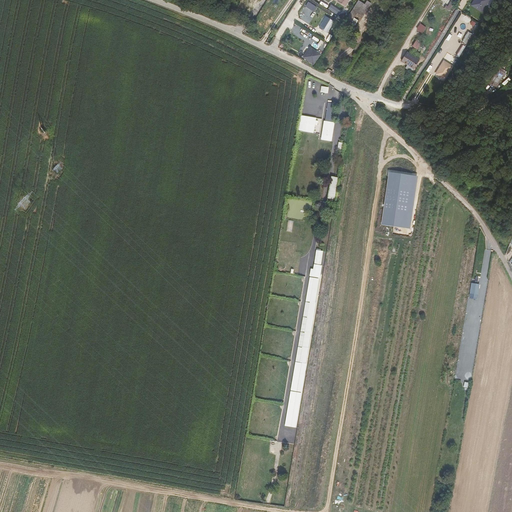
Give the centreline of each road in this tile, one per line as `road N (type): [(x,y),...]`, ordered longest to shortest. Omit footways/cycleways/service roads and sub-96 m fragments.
road 1 (unclassified): [(345,85),(465,202),(511,278)]
road 2 (unclassified): [(150,0),(345,85)]
road 3 (unclassified): [(345,85),(441,115),(465,113),(511,87)]
